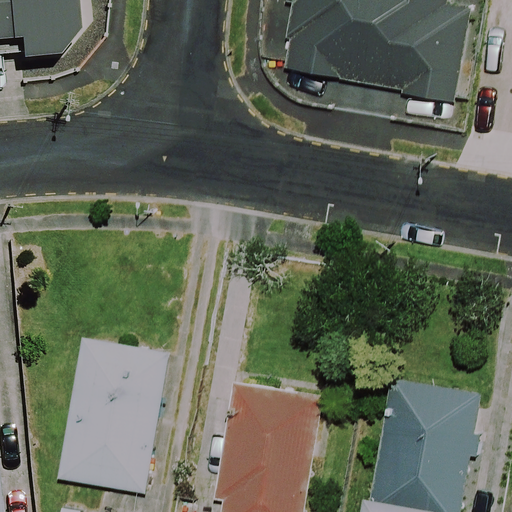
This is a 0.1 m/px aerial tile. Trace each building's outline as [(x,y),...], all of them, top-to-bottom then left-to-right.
[(66,0),(0,0),(0,40),(17,39),(19,60),(72,54),(66,0)] [(285,0),(284,0),(270,0),(258,65),(451,102),(470,0),(285,0)] [(170,356),(86,340),(60,478),(145,494),(170,356)] [(459,511),(483,398),(392,380),(365,511),(459,511)] [(306,511),(323,398),(237,386),(219,511),(306,511)]
